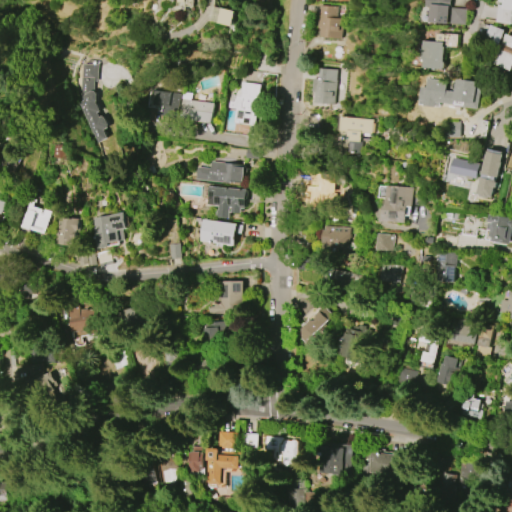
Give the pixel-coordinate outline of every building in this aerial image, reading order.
[(187,0),(187,4),(177,3),(177,10),(167,9),(167,7),(164,6),(164,0),(187,0)] [(426,7),(427,0),(451,0),(449,24),(429,22),(431,8),(426,7)] [(500,0),(511,0),(511,25),(495,22),(498,4),(503,5),(503,2),(500,1),(500,0)] [(210,21),(234,26),(237,11),(213,6),(210,21)] [(320,29),(322,7),(338,8),(338,12),(345,12),(344,20),(342,20),(342,27),(343,27),(342,39),(322,38),(323,29),(320,29)] [(423,59),(425,41),(436,42),(437,33),(458,35),(457,48),(445,47),(444,61),(446,63),(446,67),(444,70),(425,68),(426,59),(423,59)] [(493,64),(504,33),(511,35),(511,67),(511,70),(493,64)] [(84,65),(99,66),(99,82),(96,82),(95,93),(97,93),(99,96),(98,104),(103,114),(100,115),(102,118),(104,117),(106,120),(107,119),(111,127),(110,128),(110,129),(105,131),(110,140),(101,144),(96,135),(96,136),(91,126),(92,125),(81,105),(85,103),(84,102),(83,102),(84,65)] [(266,74),(262,101),(266,102),(264,115),(260,114),(257,127),(235,124),(237,110),(230,109),(232,96),(237,96),(243,78),(247,78),(250,75),(252,74),(254,72),(266,74)] [(317,104),(318,93),(315,93),(316,80),(320,80),(320,72),(333,73),(332,83),(337,84),(335,106),(317,104)] [(454,100),(456,79),(476,82),(476,80),(482,81),(479,109),(454,106),(455,100),(454,100)] [(153,91),(182,95),(180,110),(154,107),(155,100),(152,100),(153,91)] [(193,101),(218,104),(215,126),(182,121),(186,94),(194,95),(193,101)] [(376,122),(375,136),(364,136),(364,144),(365,144),(363,156),(351,155),(353,135),(345,134),(346,119),(376,122)] [(445,138),(461,138),(461,122),(446,121),(445,138)] [(0,162),(10,145),(23,152),(12,173),(0,167),(0,162)] [(259,159),(260,150),(246,149),(246,158),(259,159)] [(489,149),(504,152),(493,197),(490,197),(490,199),(481,196),(481,194),(478,193),(489,149)] [(236,185),(198,180),(200,168),(213,169),(214,162),(246,166),(246,168),(251,169),(250,173),(247,173),(246,184),(236,185)] [(310,213),(313,173),(333,174),(332,196),(336,196),(336,201),(338,201),(338,211),(330,211),(330,215),(310,213)] [(383,221),(385,206),(386,206),(388,186),(413,188),(410,216),(406,216),(405,223),(383,221)] [(211,188),(249,192),(247,211),(243,210),(243,215),(235,214),(235,209),(233,209),(232,221),(221,220),(221,218),(219,217),(219,212),(221,212),(221,208),(210,207),(211,188)] [(0,201),(9,205),(4,217),(9,218),(3,233),(0,231),(0,201)] [(30,207),(45,211),(45,210),(54,213),(47,235),(33,231),(32,233),(22,230),(30,207)] [(96,220),(127,215),(130,232),(127,232),(128,243),(110,246),(111,249),(101,251),(100,244),(99,244),(97,235),(99,234),(96,220)] [(489,230),(491,215),(511,218),(511,246),(492,242),(493,238),(491,237),(492,230),(489,230)] [(83,221),(81,235),(80,235),(78,249),(57,246),(60,218),(83,221)] [(206,222),(246,227),(245,236),(239,235),(238,248),(203,244),(206,222)] [(348,228),(347,243),(351,244),(351,253),(341,253),(341,249),(335,249),(335,251),(323,250),(323,242),(322,242),(322,230),(324,230),(324,226),(348,228)] [(378,250),(379,233),(395,234),(393,251),(378,250)] [(170,259),(181,258),(180,244),(169,244),(170,259)] [(440,252),(458,253),(457,266),(456,266),(455,282),(438,282),(440,252)] [(385,264),(406,266),(403,287),(389,286),(390,282),(383,281),(385,264)] [(331,269),(356,274),(353,290),(346,289),(345,292),(338,290),(339,287),(328,285),(331,269)] [(242,281),(242,290),(242,313),(209,313),(209,306),(214,306),(214,303),(220,303),(220,281),(242,281)] [(22,299),(22,283),(40,282),(40,286),(40,294),(31,294),(31,299),(22,299)] [(509,293),(511,293),(511,318),(506,318),(507,312),(500,311),(502,300),(508,301),(509,293)] [(124,313),(144,307),(149,325),(129,331),(124,313)] [(304,319),(315,309),(320,310),(324,307),(325,308),(326,307),(334,314),(333,318),(313,339),(315,340),(309,345),(304,338),(303,330),(309,324),(304,319)] [(100,330),(72,334),(69,309),(78,308),(79,311),(97,309),(100,330)] [(481,323),(477,345),(449,340),(452,318),(481,323)] [(210,325),(230,323),(231,337),(222,337),(223,352),(222,352),(224,377),(206,379),(205,375),(197,375),(196,364),(210,363),(208,339),(207,339),(207,330),(210,330),(210,325)] [(495,327),(491,348),(492,348),(491,357),(477,355),(483,325),(495,327)] [(348,329),(369,335),(360,365),(347,362),(347,358),(340,356),(342,351),(340,348),(342,340),(345,337),(348,329)] [(435,363),(422,360),(424,351),(430,353),(432,342),(420,340),(422,331),(441,334),(435,363)] [(25,350),(27,350),(27,344),(51,343),(51,362),(27,362),(27,353),(25,353),(25,350)] [(439,382),(446,356),(461,360),(457,374),(460,375),(458,383),(455,382),(454,386),(439,382)] [(418,372),(400,367),(395,385),(413,390),(418,372)] [(40,381),(52,375),(59,388),(46,394),(40,381)] [(511,426),(502,425),(509,384),(511,384),(511,426)] [(483,421),(465,416),(471,393),(479,395),(477,400),(485,402),(482,410),(486,411),(483,421)] [(218,450),(219,433),(237,434),(236,451),(230,450),(230,454),(244,454),(243,474),(226,473),(224,489),(206,488),(207,484),(205,484),(207,450),(219,451),(219,452),(226,453),(226,450),(218,450)] [(268,436),(286,437),(286,436),(295,437),(295,438),(301,439),(300,466),(299,465),(298,468),(295,468),(296,465),(292,465),(292,468),(287,467),(287,465),(285,465),(285,461),(274,461),(275,451),(267,450),(268,436)] [(324,444),(353,447),(349,480),(328,478),(328,475),(319,474),(322,447),(324,447),(324,444)] [(364,448),(385,450),(385,452),(403,454),(402,468),(400,467),(399,477),(369,474),(370,470),(362,469),(364,448)] [(188,474),(189,455),(191,455),(191,450),(203,450),(203,472),(199,472),(199,474),(188,474)] [(175,483),(158,484),(155,456),(172,455),(175,483)] [(457,485),(462,459),(482,463),(478,484),(476,493),(465,491),(465,496),(456,494),(457,485)] [(501,470),(511,473),(511,511),(498,511),(499,511),(490,508),(501,470)] [(440,482),(442,473),(456,476),(454,485),(455,486),(453,496),(448,495),(447,496),(429,492),(430,487),(437,488),(438,481),(440,482)] [(177,484),(190,484),(189,492),(189,499),(176,499),(177,492),(177,484)]
